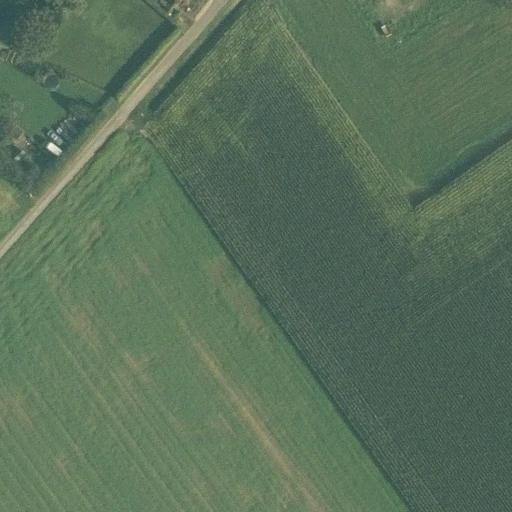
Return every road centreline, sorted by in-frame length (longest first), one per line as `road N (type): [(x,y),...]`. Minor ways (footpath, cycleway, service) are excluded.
road 1 (track): [(132,103),(0,253)]
road 2 (residential): [(219,0),(132,103)]
